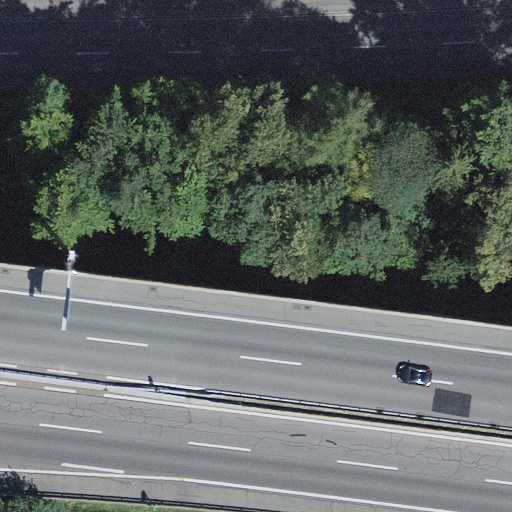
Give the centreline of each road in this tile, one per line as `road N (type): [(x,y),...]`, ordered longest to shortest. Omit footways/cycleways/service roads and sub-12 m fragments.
road 1 (motorway): [(511,392),(0,328)]
road 2 (motorway): [(0,420),(511,483)]
road 3 (tertiary): [(0,52),(511,41)]
